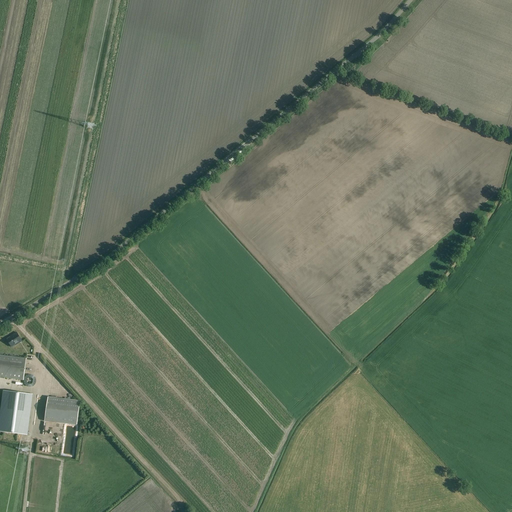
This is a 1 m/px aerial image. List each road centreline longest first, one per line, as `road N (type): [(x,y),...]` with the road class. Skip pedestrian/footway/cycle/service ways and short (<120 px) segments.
road 1 (unclassified): [(410,0),(105,259),(0,327)]
road 2 (track): [(180,511),(38,350)]
